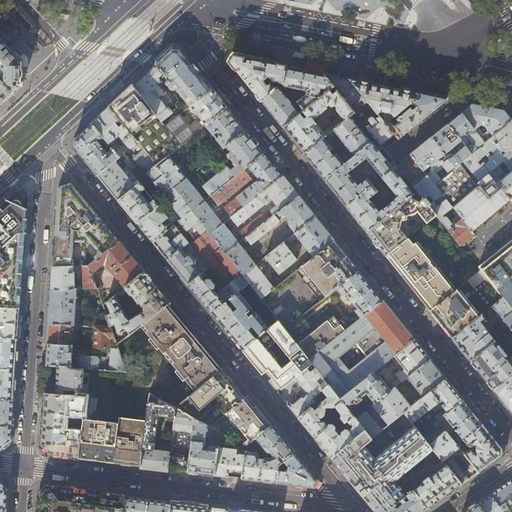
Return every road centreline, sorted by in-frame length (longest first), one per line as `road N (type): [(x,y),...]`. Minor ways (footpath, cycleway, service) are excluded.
road 1 (residential): [(192,7),(187,29),(196,48),(511,433)]
road 2 (residential): [(47,138),(352,505)]
road 3 (residential): [(22,464),(352,505)]
road 4 (residential): [(43,141),(22,464)]
road 5 (primary): [(192,7),(431,57)]
road 6 (primary): [(47,138),(192,7)]
road 7 (residential): [(488,70),(392,155)]
